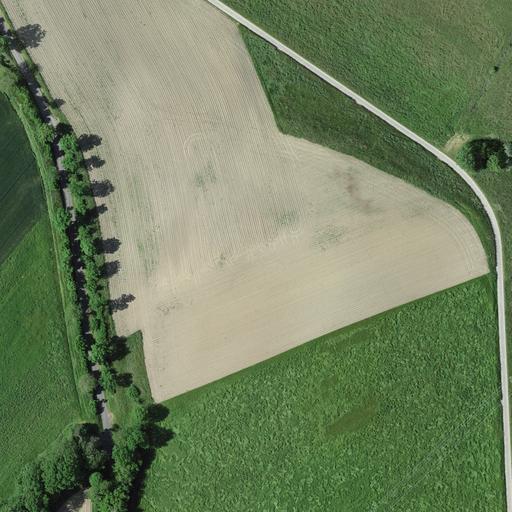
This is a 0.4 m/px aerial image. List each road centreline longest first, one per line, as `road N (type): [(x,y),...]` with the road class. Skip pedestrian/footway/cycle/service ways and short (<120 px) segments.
road 1 (track): [(510,511),(496,239),(482,199),(452,163),(210,0)]
road 2 (unclassified): [(105,511),(108,430),(56,138),(0,21)]
